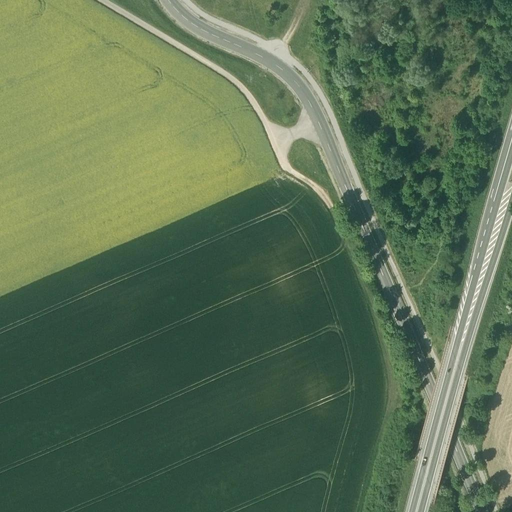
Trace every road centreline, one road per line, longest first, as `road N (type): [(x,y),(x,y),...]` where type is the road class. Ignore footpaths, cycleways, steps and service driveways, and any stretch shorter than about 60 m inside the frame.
road 1 (track): [(372,511),(398,390),(380,315),(328,193),(287,160),(249,90),(112,0)]
road 2 (tertiary): [(483,511),(305,96),(265,58),(195,26),(167,0)]
road 3 (primary): [(418,511),(511,182)]
